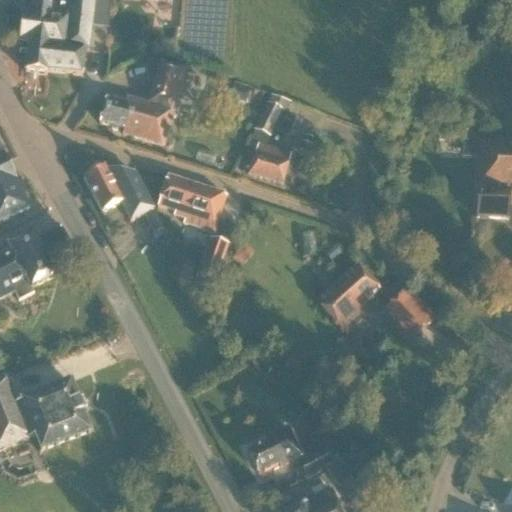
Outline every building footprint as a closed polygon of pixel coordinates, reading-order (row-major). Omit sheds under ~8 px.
[(21,17),(18,47),(20,47),(19,55),(27,56),(25,75),(47,78),(47,75),(82,79),(85,54),(89,54),(94,0),(69,0),(69,1),(61,0),(24,0),(23,17),(21,17)] [(123,138),(163,150),(187,72),(162,64),(149,107),(127,101),(125,107),(106,101),(99,126),(124,133),(123,138)] [(234,87),(228,102),(245,107),(249,92),(234,87)] [(274,133),(287,140),(296,122),(284,116),(289,108),(271,99),(251,139),(266,147),(274,133)] [(468,126),(439,125),(438,143),(467,145),(468,126)] [(312,140),(305,138),(300,152),(305,154),(308,146),(309,146),(312,140)] [(477,194),(476,221),(508,222),(509,196),(511,196),(511,140),(480,139),(478,188),(493,189),(492,194),(477,194)] [(248,178),(282,187),(290,158),(257,148),(248,178)] [(0,190),(14,184),(0,155),(0,190)] [(163,232),(159,225),(153,213),(152,213),(135,177),(105,172),(103,170),(83,180),(102,216),(121,206),(130,224),(144,217),(154,236),(163,232)] [(157,210),(175,216),(173,219),(184,223),(183,227),(213,237),(226,199),(167,179),(157,210)] [(14,184),(0,190),(0,226),(28,213),(14,184)] [(32,236),(8,248),(10,252),(0,257),(0,302),(14,295),(18,305),(34,297),(31,292),(55,280),(32,236)] [(164,261),(173,256),(166,242),(157,246),(164,261)] [(229,248),(209,242),(196,279),(216,285),(229,248)] [(244,246),(239,252),(249,260),(254,255),(244,246)] [(240,270),(249,260),(239,252),(231,261),(240,270)] [(353,325),(363,316),(359,312),(380,293),(356,267),(320,300),(325,305),(320,310),(343,334),(353,325)] [(416,335),(433,320),(408,291),(391,306),(416,335)] [(297,377),(319,397),(332,382),(310,362),(297,377)] [(3,378),(0,379),(0,454),(35,440),(41,455),(89,436),(69,386),(14,406),(3,378)] [(22,397),(40,391),(37,382),(19,388),(22,397)] [(301,460),(287,432),(266,443),(267,446),(248,456),(258,477),(278,467),(280,470),(301,460)] [(299,465),(306,479),(334,466),(328,452),(299,465)] [(359,476),(339,491),(354,511),(366,511),(379,503),(359,476)] [(332,495),(307,508),(308,511),(323,511),(336,505),(332,495)]
